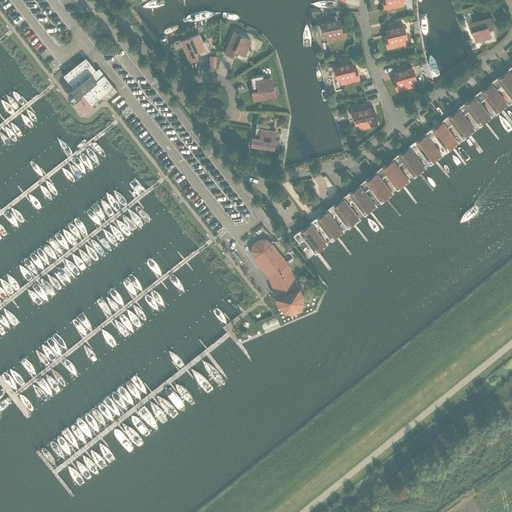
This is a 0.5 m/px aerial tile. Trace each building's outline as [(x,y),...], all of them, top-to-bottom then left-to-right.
[(386,0),(387,2),(384,3),(385,9),(403,5),(401,0),(386,0)] [(339,20),(335,21),(334,16),(326,18),(327,22),(321,24),(324,36),(327,35),(328,41),(345,37),(344,31),(341,32),(339,20)] [(492,17),(469,24),(472,32),(475,42),(483,39),(484,44),(496,40),(493,29),(488,31),(488,28),(494,26),(492,17)] [(390,29),(386,30),(389,41),(386,42),(387,48),(405,44),(403,38),(406,37),(404,25),(397,27),(396,22),(389,24),(390,29)] [(242,36),(234,32),(224,53),(233,57),(235,51),(238,52),(236,57),(246,61),(252,50),(247,48),(251,41),(242,37),(242,36)] [(63,44),(55,34),(52,36),(60,47),(63,44)] [(189,37),(181,41),(190,62),(198,59),(196,53),(198,51),(200,56),(211,51),(206,40),(202,42),(198,34),(189,38),(189,37)] [(86,58),(63,75),(73,88),(69,91),(68,91),(68,92),(67,93),(67,94),(67,96),(67,97),(67,98),(68,98),(68,99),(69,100),(70,100),(71,101),(72,101),(74,101),(75,100),(76,100),(78,98),(77,97),(79,95),(82,93),(92,105),(114,87),(104,75),(96,81),(91,74),(96,70),(86,58)] [(352,63),(348,64),(347,59),(339,61),(340,65),(334,67),(337,79),(340,78),(341,84),(359,79),(357,73),(354,74),(352,63)] [(398,72),(395,73),(398,84),(395,85),(397,91),(414,86),(412,80),(415,79),(412,68),(406,69),(404,65),(397,67),(398,72)] [(511,76),(507,69),(506,70),(508,71),(498,79),(511,97),(511,76)] [(254,101),(276,96),(274,87),(271,78),(263,79),(263,75),(250,78),(253,89),(257,88),(258,91),(252,92),(254,101)] [(490,83),(491,84),(481,92),(496,111),(506,103),(490,82),(490,83)] [(473,95),(475,97),(465,104),(480,123),(490,116),(474,95),(473,95)] [(365,104),(357,106),(359,111),(352,112),(355,124),(358,123),(360,129),(377,124),(374,113),(371,113),(370,108),(366,109),(365,104)] [(457,108),(458,110),(449,117),(463,136),(473,128),(457,108)] [(441,121),(442,122),(432,130),(447,149),(457,141),(441,120),(441,121)] [(252,137),(251,146),(274,150),(275,141),(274,141),(276,131),(267,130),(268,126),(256,124),(256,128),(255,135),(259,135),(259,138),(252,137)] [(424,133),(425,135),(416,142),(430,162),(441,154),(425,133),(424,133)] [(408,146),(409,148),(399,155),(414,174),(424,166),(408,146)] [(391,159),(392,160),(383,168),(398,187),(408,179),(392,159),(391,159)] [(391,192),(375,171),(375,172),(376,173),(366,181),(381,200),(391,192)] [(358,184),(360,186),(350,193),(365,212),(375,205),(359,184),(358,184)] [(342,197),(343,199),(334,206),(348,225),(358,217),(342,197)] [(325,210),(327,211),(317,219),(332,238),(342,230),(326,209),(325,210)] [(304,229),(301,232),(305,237),(315,251),(326,243),(310,222),(309,223),(310,224),(304,229)] [(251,251),(254,257),(269,276),(281,303),(285,308),(291,309),(297,307),(301,301),(300,295),(290,272),(296,270),(293,263),(287,265),(271,243),(265,240),(258,240),(253,244),(251,251)]
